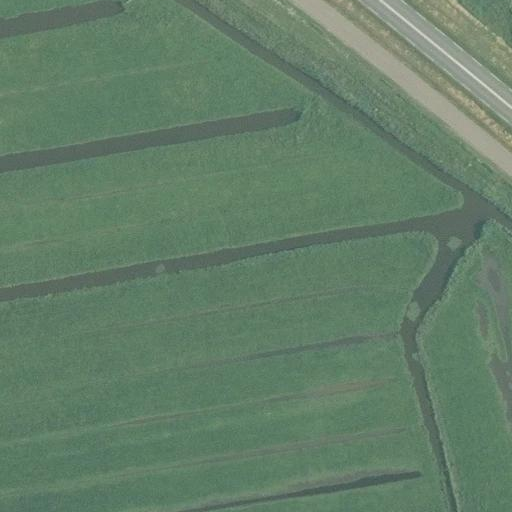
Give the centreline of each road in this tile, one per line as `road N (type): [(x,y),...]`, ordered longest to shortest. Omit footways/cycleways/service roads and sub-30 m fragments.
road 1 (unclassified): [(306,0),(511,166)]
road 2 (primary): [(511,106),(378,0)]
